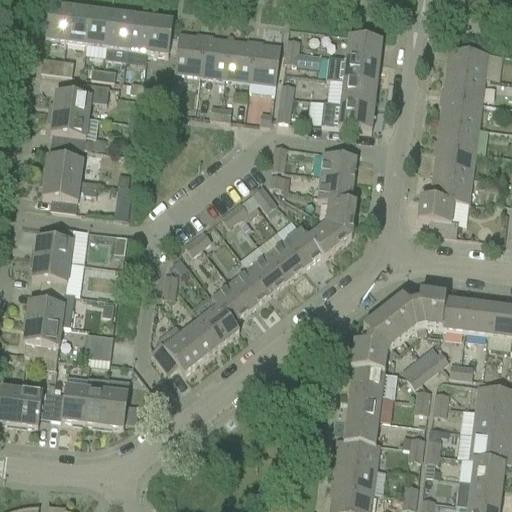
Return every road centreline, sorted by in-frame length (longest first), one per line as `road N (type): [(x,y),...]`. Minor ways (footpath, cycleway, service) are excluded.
road 1 (unclassified): [(109,477),(395,261)]
road 2 (residential): [(395,261),(388,230),(423,0)]
